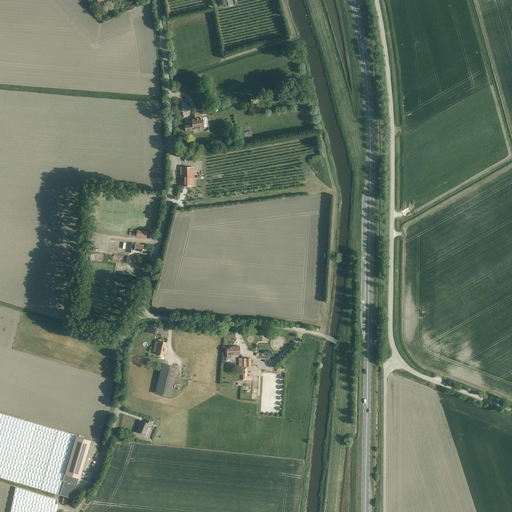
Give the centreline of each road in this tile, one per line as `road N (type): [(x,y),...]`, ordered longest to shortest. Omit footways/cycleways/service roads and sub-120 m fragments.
road 1 (primary): [(364,511),(368,100),(354,0)]
road 2 (unclassified): [(376,0),(389,90),(389,324),(398,361)]
road 3 (unclassified): [(137,315),(171,172),(156,0)]
road 4 (unclassified): [(73,511),(103,455),(119,394),(121,343),(137,315)]
road 5 (unclassified): [(339,343),(300,330),(137,315)]
road 6 (unclassified): [(398,361),(384,374),(384,511)]
road 7 (unclassified): [(511,409),(398,361)]
